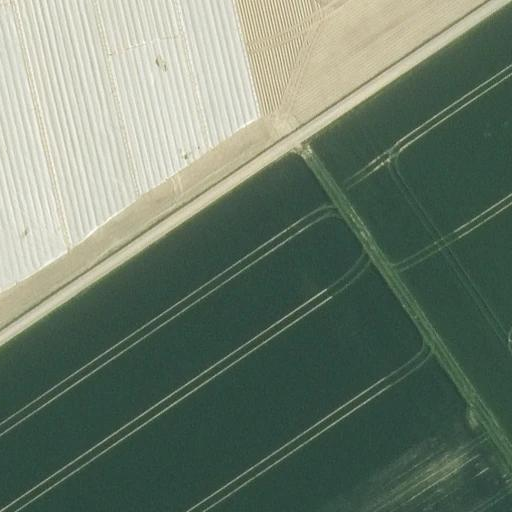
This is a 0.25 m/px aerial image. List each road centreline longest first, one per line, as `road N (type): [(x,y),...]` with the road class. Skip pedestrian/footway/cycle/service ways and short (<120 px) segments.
road 1 (track): [(0,340),(503,0)]
road 2 (track): [(511,459),(292,141)]
